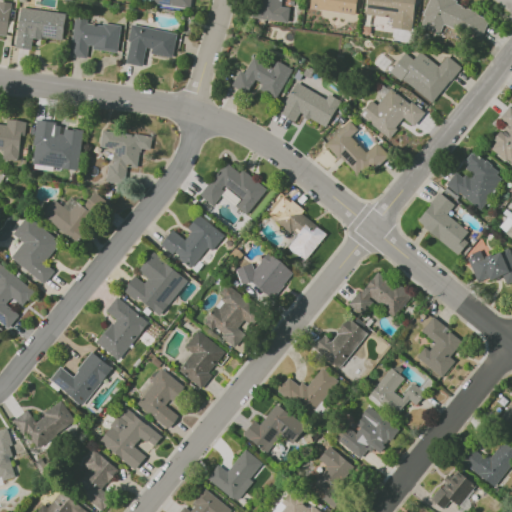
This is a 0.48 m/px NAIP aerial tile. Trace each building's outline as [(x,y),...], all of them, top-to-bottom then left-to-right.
[(192,0),(191,10),(153,5),(153,0),(192,0)] [(287,22),(289,7),(281,6),(281,0),(255,0),(253,18),(287,22)] [(310,0),(309,9),(356,14),(357,0),(310,0)] [(412,30),(414,0),(366,0),(365,14),(392,17),(391,28),(412,30)] [(439,35),(443,25),(481,39),(490,15),(449,0),(429,0),(419,27),(439,35)] [(0,1),(13,3),(7,36),(0,34),(0,1)] [(22,8),(65,14),(61,40),(34,36),(32,49),(15,47),(22,8)] [(77,18),(88,20),(88,22),(102,24),(102,22),(123,24),(118,54),(87,50),(86,60),(72,58),(77,18)] [(132,25),(176,34),(171,58),(151,54),(152,50),(146,48),(142,67),(124,63),(132,25)] [(404,52),(389,72),(433,103),(460,65),(446,55),(439,66),(419,51),(413,59),(404,52)] [(231,85),(248,94),(252,85),(277,97),(292,68),(276,61),(273,67),(252,56),(244,72),(239,70),(231,85)] [(325,127),(340,100),(328,94),(326,98),(296,82),(278,113),(294,122),(299,113),(325,127)] [(423,114),(391,87),(377,105),(371,100),(359,114),(388,137),(404,118),(413,126),(423,114)] [(511,165),(511,109),(508,106),(499,118),(506,123),(488,148),(511,165)] [(0,123),(5,124),(6,118),(25,121),(23,135),(20,135),(17,160),(2,158),(3,149),(0,148),(0,123)] [(36,119),(32,144),(35,145),(32,163),(77,169),(83,129),(71,128),(71,129),(64,128),(63,134),(59,133),(60,125),(55,124),(55,122),(36,119)] [(325,143),(360,179),(386,153),(376,142),(365,152),(350,136),(357,129),(349,120),(325,143)] [(102,129),(134,134),(134,133),(151,135),(150,148),(141,147),(140,152),(138,152),(137,167),(126,166),(123,183),(106,180),(107,164),(111,165),(114,148),(99,145),(102,129)] [(446,185),(481,209),(504,174),(472,153),(461,170),(457,168),(446,185)] [(225,162),(238,172),(241,169),(266,188),(247,214),(235,205),(240,198),(225,188),(213,204),(199,193),(225,162)] [(53,198),(68,211),(76,201),(82,206),(93,192),(107,202),(76,243),(40,214),(53,198)] [(458,254),(468,242),(462,238),(468,231),(447,214),(454,204),(439,192),(416,222),(458,254)] [(282,193),(303,210),(301,213),(326,233),(305,260),(287,247),(297,234),(291,231),(289,232),(267,213),(282,193)] [(198,213),(187,227),(191,230),(184,239),(172,229),(160,244),(171,254),(173,251),(179,255),(177,257),(190,267),(207,247),(211,249),(224,235),(198,213)] [(26,215),(55,237),(54,238),(58,242),(47,258),(46,260),(45,262),(46,265),(49,267),(54,270),(43,282),(10,256),(22,242),(12,233),(26,215)] [(466,257),(477,281),(488,277),(490,281),(502,276),(506,285),(511,282),(511,255),(508,247),(483,258),(480,251),(466,257)] [(153,251),(137,270),(147,278),(143,282),(134,275),(123,289),(134,300),(136,297),(158,315),(187,280),(153,251)] [(250,262),(253,269),(260,261),(259,260),(266,251),(292,272),(283,283),(284,285),(273,298),(251,281),(241,284),(235,268),(250,262)] [(0,263),(34,291),(28,300),(26,299),(22,305),(11,297),(5,303),(18,315),(7,327),(0,321),(0,263)] [(348,306),(361,316),(373,300),(394,316),(411,296),(377,269),(348,306)] [(225,284),(220,292),(223,294),(204,318),(205,319),(203,322),(211,330),(214,326),(223,332),(221,336),(234,346),(244,334),(237,327),(244,319),(253,326),(262,314),(225,284)] [(116,296),(105,309),(116,318),(112,323),(111,322),(95,341),(117,359),(148,322),(116,296)] [(455,362),(449,356),(462,342),(433,316),(421,331),(432,341),(418,358),(441,378),(455,362)] [(323,335),(313,348),(339,368),(367,333),(348,318),(331,341),(323,335)] [(196,329),(224,351),(208,371),(211,374),(201,388),(178,370),(191,352),(183,346),(196,329)] [(59,366),(72,376),(78,371),(76,369),(91,351),(111,367),(82,405),(49,378),(59,366)] [(160,367),(150,379),(153,382),(136,403),(166,428),(177,415),(165,405),(170,398),(172,400),(183,386),(160,367)] [(338,380),(321,367),(305,388),(289,376),(278,390),(311,415),(338,380)] [(404,378),(391,367),(369,393),(395,416),(409,400),(415,405),(425,393),(413,383),(400,397),(393,391),(404,378)] [(26,409),(35,421),(44,416),(42,413),(60,400),(74,420),(40,446),(38,445),(36,447),(26,433),(23,435),(12,419),(26,409)] [(511,432),(511,402),(497,419),(511,432)] [(259,425),(253,420),(242,435),(266,453),(280,434),(293,443),(306,426),(275,404),(259,425)] [(354,423),(359,427),(355,433),(346,426),(336,439),(361,459),(371,446),(379,452),(398,429),(369,406),(354,423)] [(126,407),(119,415),(118,414),(109,424),(111,425),(99,440),(134,469),(145,455),(133,446),(140,437),(145,442),(147,440),(153,446),(161,436),(126,407)] [(0,428),(0,476),(2,480),(15,475),(8,456),(12,455),(8,445),(12,444),(6,427),(0,428)] [(495,487),(511,462),(511,448),(502,442),(490,460),(472,447),(461,463),(495,487)] [(357,469),(328,446),(318,459),(326,466),(309,488),(330,504),(357,469)] [(101,510),(67,482),(93,449),(118,470),(101,489),(111,497),(101,510)] [(262,463),(245,449),(227,472),(218,464),(207,478),(236,502),(253,481),(250,479),(262,463)] [(443,509),(450,499),(459,506),(475,485),(454,469),(431,499),(443,509)] [(229,511),(231,510),(205,488),(188,509),(184,506),(178,511),(229,511)] [(59,491),(87,511),(34,511),(42,503),(46,507),(59,491)] [(321,511),(310,503),(307,507),(290,492),(281,502),(285,506),(280,511),(321,511)]
